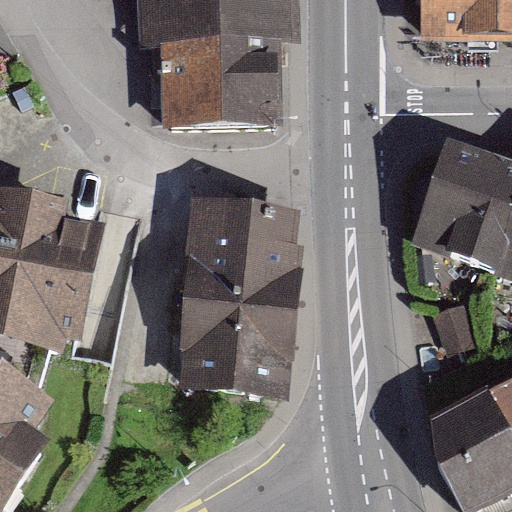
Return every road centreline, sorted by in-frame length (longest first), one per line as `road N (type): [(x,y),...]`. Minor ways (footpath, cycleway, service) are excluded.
road 1 (residential): [(351,171),(165,164),(128,152),(63,94),(9,0)]
road 2 (primary): [(351,171),(359,355),(396,507)]
road 3 (tertiary): [(350,118),(511,116)]
